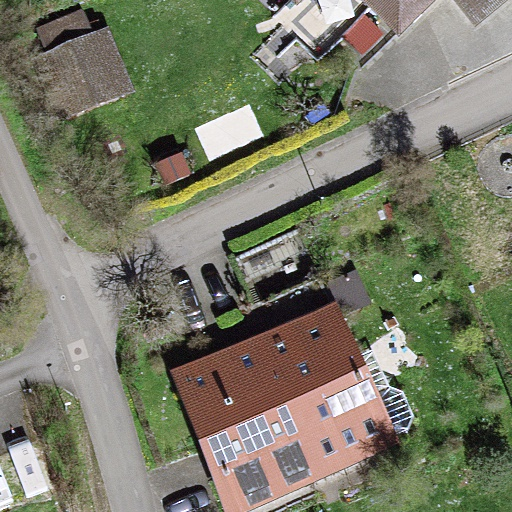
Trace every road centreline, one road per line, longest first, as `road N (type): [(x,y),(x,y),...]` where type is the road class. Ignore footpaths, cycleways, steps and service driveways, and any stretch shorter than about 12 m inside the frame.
road 1 (residential): [(511,94),(61,303)]
road 2 (residential): [(79,365),(130,511)]
road 3 (residential): [(0,170),(61,303)]
